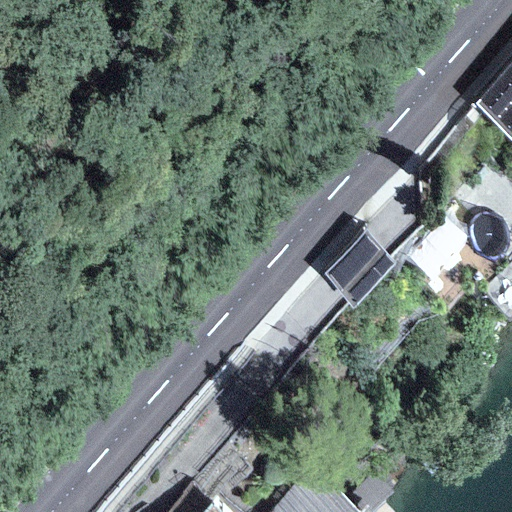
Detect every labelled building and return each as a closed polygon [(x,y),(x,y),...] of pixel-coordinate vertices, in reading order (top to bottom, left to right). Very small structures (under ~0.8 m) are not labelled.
[(511,60),(475,105),(511,142),(511,60)] [(511,168),(462,120),(419,171),(420,197),(426,221),(395,251),(447,311),(469,285),(476,294),(503,323),(511,314),(511,168)] [(396,269),(362,231),(323,276),(348,313),(396,269)] [(351,511),(304,470),(272,511),(351,511)] [(205,511),(210,506),(188,486),(168,511),(205,511)]
